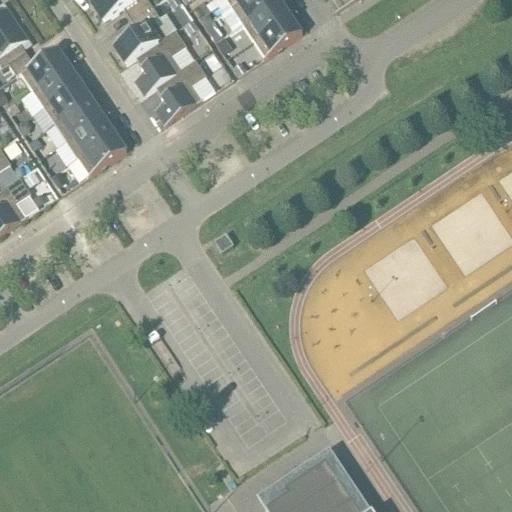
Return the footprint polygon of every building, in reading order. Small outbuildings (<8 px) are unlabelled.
[(106,0),(87,0),(93,9),(106,0)] [(131,25),(152,11),(144,0),(140,3),(137,0),(106,0),(93,9),(105,27),(124,14),(131,25)] [(178,25),(189,18),(178,0),(170,0),(165,4),(178,25)] [(223,0),(231,12),(248,0),(223,0)] [(248,0),(231,12),(242,29),(278,5),(274,0),(248,0)] [(242,29),(254,46),(289,22),(278,5),(242,29)] [(167,43),(166,42),(155,26),(159,22),(152,11),(131,25),(138,36),(115,51),(127,70),(137,64),(167,43)] [(0,40),(15,30),(4,14),(0,17),(0,40)] [(264,64),(265,65),(303,39),(302,38),(301,39),(289,22),(254,46),(265,63),(264,64)] [(197,23),(180,32),(187,45),(204,36),(197,23)] [(21,78),(34,70),(21,50),(26,46),(15,30),(0,40),(0,71),(2,75),(9,70),(17,82),(18,82),(18,81),(21,79),(21,78)] [(182,76),(181,75),(172,62),(187,52),(175,36),(166,42),(167,43),(137,64),(143,73),(142,74),(143,75),(144,75),(146,78),(137,84),(147,100),(157,94),(182,76)] [(21,78),(21,79),(32,95),(68,72),(56,55),(34,70),(21,78)] [(203,106),(202,105),(201,105),(192,92),(207,82),(196,65),(181,75),(182,76),(157,94),(163,103),(162,104),(163,105),(164,105),(166,108),(157,114),(167,129),(165,130),(166,131),(203,106)] [(32,95),(44,112),(79,89),(68,72),(32,95)] [(44,112),(55,129),(91,106),(79,89),(44,112)] [(55,129),(67,146),(102,123),(91,106),(55,129)] [(67,146),(78,163),(113,140),(102,123),(67,146)] [(113,140),(78,163),(89,180),(88,181),(89,183),(127,157),(126,156),(125,157),(113,140)] [(0,198),(7,194),(6,193),(0,184),(0,177),(11,170),(0,153),(0,198)] [(0,241),(27,224),(26,223),(17,210),(31,200),(20,183),(6,193),(7,194),(0,198),(0,241)] [(226,238),(215,246),(222,258),(234,250),(226,238)] [(356,511),(326,467),(285,494),(288,499),(268,511),(356,511)]
